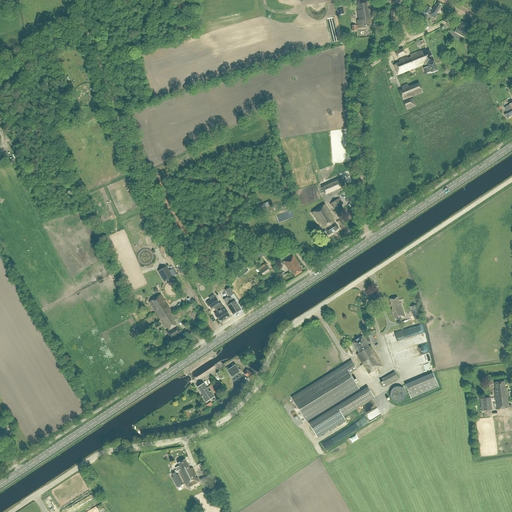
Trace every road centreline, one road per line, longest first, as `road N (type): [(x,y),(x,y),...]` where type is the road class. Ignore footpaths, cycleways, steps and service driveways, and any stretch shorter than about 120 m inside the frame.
road 1 (unclassified): [(10,511),(105,451),(184,438),(224,418),(256,386),(296,321),(511,179)]
road 2 (primary): [(0,483),(511,145)]
road 3 (track): [(305,262),(277,247),(178,259),(85,20)]
road 4 (track): [(406,39),(360,82),(367,232)]
